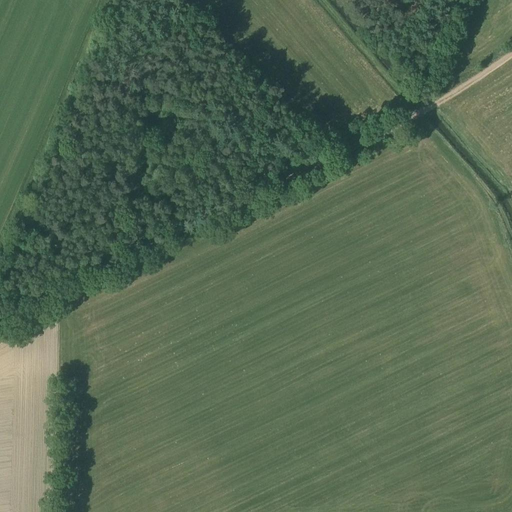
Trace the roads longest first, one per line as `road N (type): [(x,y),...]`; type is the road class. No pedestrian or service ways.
road 1 (track): [(511,53),(421,114),(0,324)]
road 2 (track): [(318,0),(414,117)]
